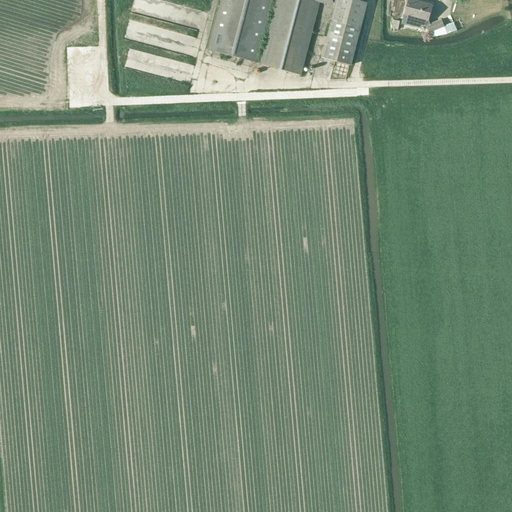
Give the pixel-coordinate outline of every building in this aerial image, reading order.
[(255,63),(272,0),(220,0),(208,50),(255,63)] [(319,3),(334,7),(335,7),(336,0),(276,0),(259,65),(300,76),(319,3)] [(331,20),(361,28),(367,3),(356,0),(336,0),(335,7),(334,7),(331,20)] [(428,22),(433,5),(412,0),(408,0),(404,16),(416,19),(415,23),(422,24),(423,21),(428,22)] [(350,66),(361,28),(331,20),(321,58),(350,66)] [(430,33),(445,27),(441,20),(428,26),(430,33)] [(127,21),(124,36),(167,45),(168,37),(176,39),(177,32),(127,21)] [(131,68),(156,69),(157,53),(132,52),(131,68)]
